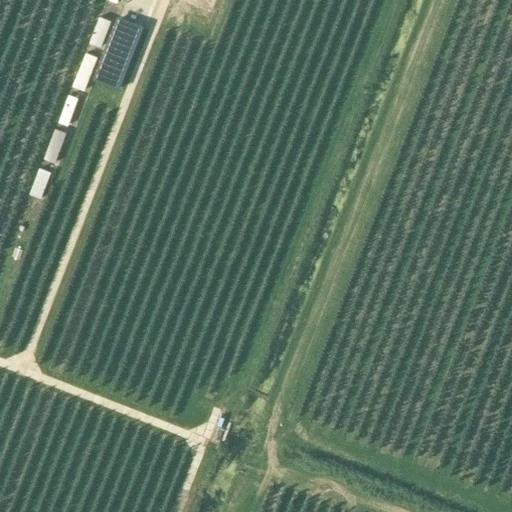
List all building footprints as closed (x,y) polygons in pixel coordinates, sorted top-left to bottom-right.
[(117,18),(94,78),(119,87),(141,27),(117,18)] [(81,50),(72,86),(85,89),(94,54),(81,50)] [(43,158),(53,161),(63,131),(54,128),(43,158)] [(37,167),(27,193),(41,199),(51,172),(37,167)] [(17,225),(32,229),(38,203),(23,200),(17,225)]
